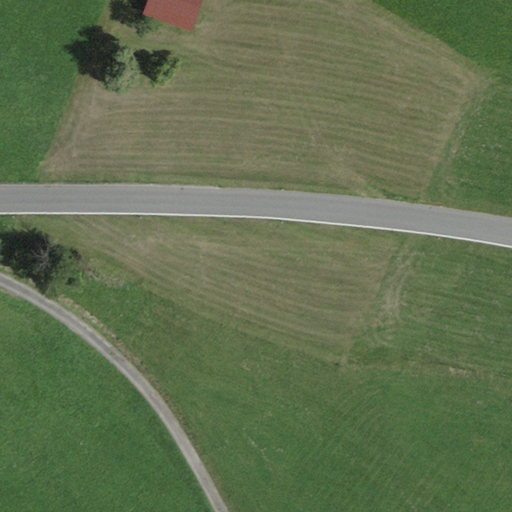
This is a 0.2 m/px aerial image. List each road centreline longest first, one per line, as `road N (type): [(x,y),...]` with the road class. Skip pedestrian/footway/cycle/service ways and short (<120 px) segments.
road 1 (tertiary): [(0,199),(287,205),(511,233)]
road 2 (track): [(0,284),(65,318),(122,364),(158,406),(221,511)]
